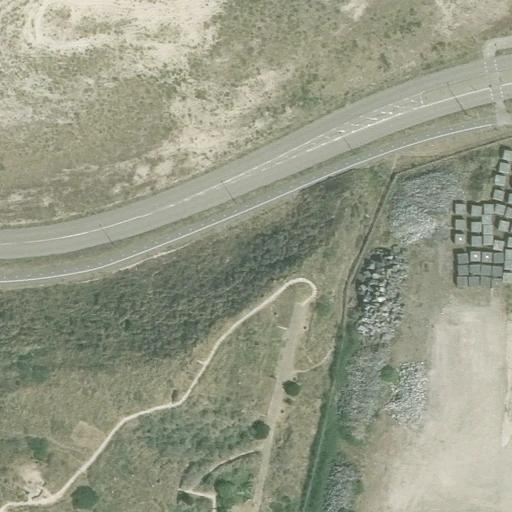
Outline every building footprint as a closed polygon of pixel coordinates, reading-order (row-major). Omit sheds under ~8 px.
[(285,291),(272,288),(269,304),(264,303),(259,323),(290,330),(294,309),(295,304),(297,297),(284,295),(285,291)] [(180,374),(167,408),(170,409),(183,376),(213,358),(212,356),(180,374)] [(261,378),(249,375),(245,391),(240,390),(236,410),(266,417),(271,395),(272,390),(273,384),(260,381),(261,378)] [(28,480),(39,494),(34,496),(34,497),(40,495),(47,490),(50,494),(43,500),(37,501),(39,504),(45,502),(54,495),(48,488),(60,477),(63,475),(58,468),(55,471),(51,466),(54,464),(49,457),(46,459),(41,452),(19,469),(23,475),(20,477),(25,483),(28,480)] [(184,467),(157,461),(149,499),(176,505),(184,467)]
